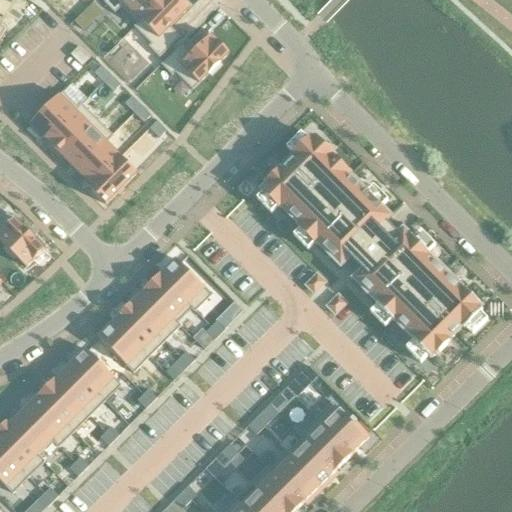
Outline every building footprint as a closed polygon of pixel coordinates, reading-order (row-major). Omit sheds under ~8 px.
[(107,0),(104,4),(115,15),(121,9),(137,25),(138,26),(163,0),(107,0)] [(137,25),(134,28),(151,46),(148,48),(159,60),(181,39),(170,28),(189,10),(179,0),(163,0),(138,26),(137,25)] [(83,15),(75,23),(84,32),(92,24),(83,15)] [(182,45),(161,66),(172,78),(175,75),(192,92),(208,76),(209,76),(212,78),(222,68),(220,65),(220,64),(229,55),(218,43),(217,43),(211,37),(192,55),(182,45)] [(79,48),(70,56),(82,67),(90,59),(79,48)] [(101,68),(95,75),(104,84),(111,77),(101,68)] [(111,77),(104,84),(113,94),(120,87),(111,77)] [(63,93),(30,126),(46,142),(79,109),(78,109),(63,93)] [(132,99),(125,106),(134,115),(141,108),(132,99)] [(79,109),(46,142),(61,157),(97,121),(81,105),(78,109),(79,109)] [(141,108),(134,115),(144,124),(151,117),(141,108)] [(97,121),(61,157),(62,158),(76,173),(106,143),(107,144),(113,137),(97,121)] [(157,123),(150,130),(159,140),(166,133),(157,123)] [(265,188),(262,192),(263,194),(278,210),(278,209),(279,210),(280,209),(298,227),(298,228),(310,241),(316,247),(317,246),(340,269),(349,258),(363,273),(354,282),(377,305),(376,306),(394,324),(395,324),(411,340),(410,342),(429,361),(430,360),(431,360),(435,357),(436,357),(450,343),(449,342),(461,330),(463,332),(482,313),(480,311),(481,309),(462,290),(461,290),(444,273),(444,271),(438,265),(435,265),(430,259),(430,257),(411,239),(410,239),(404,233),(400,237),(385,223),(389,219),(348,178),(349,177),(331,159),(332,158),(330,157),(331,156),(317,143),(315,141),(313,142),(313,141),(312,142),(310,140),(284,166),(286,168),(281,173),(280,172),(277,175),(273,175),(268,181),(268,184),(265,188)] [(106,143),(76,173),(84,180),(82,183),(90,190),(121,159),(107,144),(106,143)] [(121,159),(90,190),(106,206),(117,195),(122,189),(137,175),(121,159)] [(8,214),(0,221),(0,243),(6,249),(3,252),(14,262),(16,259),(26,269),(32,262),(33,263),(44,251),(35,241),(24,230),(8,214)] [(160,276),(159,276),(192,310),(195,314),(212,297),(176,261),(160,276)] [(159,276),(144,292),(177,325),(178,324),(192,310),(159,276)] [(316,277),(311,281),(320,290),(325,284),(317,276),(316,277)] [(311,281),(306,287),(314,295),(320,290),(311,281)] [(129,306),(129,307),(165,343),(181,327),(178,324),(177,325),(144,292),(143,292),(143,293),(130,306),(129,306)] [(338,297),(333,302),(341,311),(346,306),(347,305),(338,297)] [(333,302),(327,308),(335,317),(341,311),(333,302)] [(120,316),(114,323),(150,359),(165,343),(129,307),(128,307),(126,308),(121,312),(121,314),(120,315),(120,316)] [(114,323),(98,339),(134,375),(150,359),(114,323)] [(217,323),(211,329),(220,337),(225,332),(217,323)] [(211,329),(206,334),(214,343),(220,337),(211,329)] [(85,351),(69,367),(105,403),(121,387),(85,351)] [(186,353),(181,359),(189,368),(195,362),(186,353)] [(181,359),(175,365),(184,373),(189,368),(181,359)] [(61,375),(54,382),(90,418),(105,403),(69,367),(61,375)] [(292,384),(286,390),(294,399),(300,393),(317,376),(309,367),(292,384)] [(54,382),(38,397),(75,434),(90,418),(54,382)] [(286,390),(280,396),(289,404),(294,399),(286,390)] [(149,391),(143,397),(152,405),(157,400),(149,391)] [(38,398),(23,413),(53,442),(52,443),(59,450),(75,434),(38,397),(37,398),(38,398)] [(143,397),(138,402),(146,411),(152,405),(143,397)] [(333,403),(316,420),(353,456),(369,439),(356,427),(357,426),(353,422),(352,423),(333,403)] [(9,427),(8,428),(37,457),(38,456),(52,443),(53,442),(23,413),(9,427)] [(262,414),(254,422),(262,431),(271,422),(262,414)] [(316,420),(299,437),(302,440),(303,440),(336,473),(353,456),(316,420)] [(254,422),(248,428),(257,436),(262,431),(254,422)] [(5,424),(0,429),(0,450),(29,479),(45,463),(38,456),(37,457),(8,428),(9,427),(6,424),(5,424)] [(111,428),(106,434),(114,443),(120,437),(111,428)] [(106,434),(100,440),(109,448),(114,443),(106,434)] [(302,440),(287,456),(320,489),(328,480),(329,480),(336,473),(303,440),(302,440)] [(230,446),(221,455),(230,463),(239,455),(230,446)] [(0,482),(13,495),(29,479),(0,450),(0,482)] [(221,455),(216,460),(225,469),(230,463),(221,455)] [(272,471),(271,472),(304,505),(304,504),(320,489),(287,456),(272,471)] [(81,459),(75,464),(84,473),(89,467),(81,459)] [(75,464),(70,470),(78,479),(84,473),(75,464)] [(268,468),(251,484),(278,511),(296,511),(304,505),(271,472),(272,471),(268,468)] [(278,511),(251,484),(235,501),(246,511),(278,511)] [(188,488),(183,493),(191,502),(197,496),(188,488)] [(50,489),(45,495),(53,504),(59,498),(50,489)] [(183,493),(174,502),(183,510),(191,502),(183,493)] [(45,495),(39,501),(48,509),(53,504),(45,495)] [(246,511),(235,501),(223,511),(246,511)]
